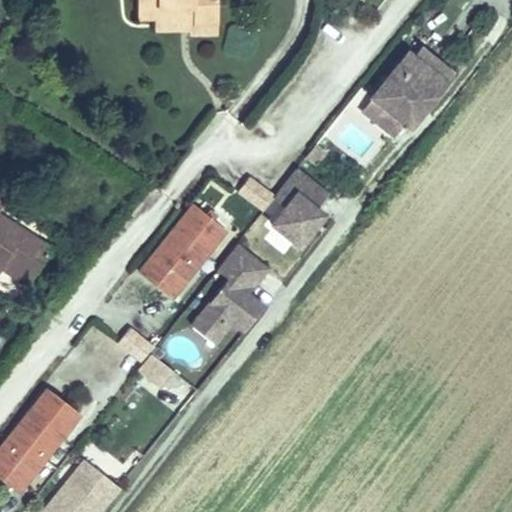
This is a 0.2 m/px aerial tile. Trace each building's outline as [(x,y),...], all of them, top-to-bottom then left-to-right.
[(137,0),(138,18),(159,17),(180,17),(179,11),(191,10),(191,24),(216,23),(216,0),(137,0)] [(191,24),(191,10),(179,11),(180,17),(159,17),(159,29),(192,28),(191,24)] [(217,33),(216,23),(191,24),(192,28),(192,33),(217,33)] [(394,136),(404,124),(404,123),(418,106),(424,110),(445,84),(407,53),(371,97),(388,110),(378,122),(394,136)] [(388,110),(371,97),(362,109),(378,122),(388,110)] [(410,127),(424,110),(418,106),(404,123),(404,124),(410,127)] [(327,194),(295,169),(274,196),(272,198),(284,207),(271,225),(299,247),(313,229),(305,222),(316,208),(327,194)] [(272,198),(274,196),(248,177),(237,191),(263,210),(272,198)] [(170,298),(225,230),(193,204),(139,272),(139,273),(170,298)] [(305,222),(313,229),(324,215),(316,208),(305,222)] [(52,249),(0,215),(0,270),(5,263),(31,280),(52,249)] [(267,267),(237,243),(216,270),(227,279),(190,325),(213,344),(228,326),(224,323),(228,318),(231,321),(244,331),(264,307),(247,293),(267,267)] [(31,280),(5,263),(1,270),(27,286),(31,280)] [(150,353),(154,348),(128,328),(118,342),(143,362),(147,357),(150,353)] [(161,387),(173,372),(150,353),(147,357),(143,362),(138,368),(161,387)] [(0,479),(17,493),(79,414),(47,389),(0,448),(0,479)] [(108,501),(119,487),(84,460),(42,511),(91,511),(103,497),(108,501)] [(99,511),(108,501),(103,497),(91,511),(99,511)]
